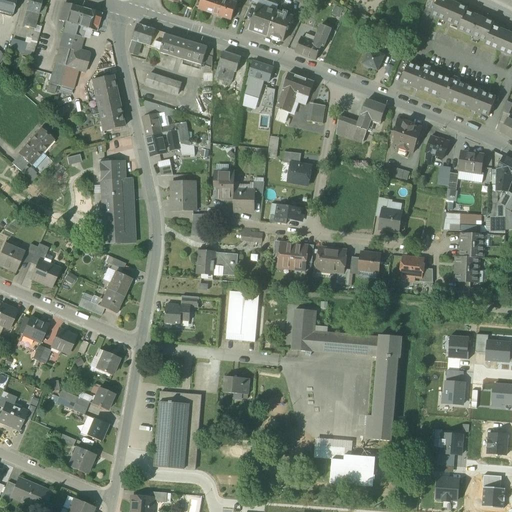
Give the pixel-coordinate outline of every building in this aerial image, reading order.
[(0,0),(0,15),(11,18),(15,0),(0,0)] [(28,0),(26,11),(38,15),(42,0),(28,0)] [(202,0),(199,10),(231,20),(237,3),(226,0),(202,0)] [(260,0),(258,5),(258,6),(276,12),(277,12),(279,5),(263,0),(262,0),(260,0)] [(438,0),(432,16),(459,28),(466,12),(467,9),(445,0),(438,0)] [(58,21),(66,23),(78,26),(82,9),(64,4),(63,3),(58,21)] [(268,36),(276,12),(258,6),(250,30),(268,36)] [(82,9),(78,26),(82,28),(92,30),(96,32),(101,14),(82,9)] [(34,29),(38,15),(26,11),(22,25),(29,26),(28,27),(34,29)] [(276,41),(279,42),(281,41),(282,41),(284,42),(288,30),(289,30),(294,18),(288,15),(289,13),(284,12),(284,14),(277,12),(276,12),(268,36),(275,39),(276,41)] [(458,30),(486,42),(493,27),(494,24),(466,12),(459,28),(458,30)] [(75,36),(78,26),(66,23),(63,33),(75,36)] [(321,24),(314,42),(322,45),(321,46),(324,47),(331,28),(321,24)] [(137,25),(132,41),(141,44),(151,47),(155,32),(156,31),(138,25),(137,25)] [(81,32),(82,28),(78,26),(75,36),(82,38),(84,32),(81,32)] [(511,34),(493,27),(486,42),(485,45),(511,56),(511,34)] [(84,32),(82,38),(89,40),(92,30),(82,28),(81,32),(84,32)] [(29,44),(36,46),(37,39),(39,33),(28,30),(25,43),(29,44)] [(207,52),(144,32),(136,59),(199,79),(207,52)] [(63,33),(59,47),(55,63),(49,84),(60,87),(66,66),(71,50),(75,36),(63,33)] [(75,36),(71,50),(66,66),(78,70),(86,72),(90,55),(78,51),(82,38),(75,36)] [(316,61),(321,46),(322,45),(314,42),(301,37),(295,52),(316,61)] [(370,49),(377,52),(381,42),(374,39),(370,49)] [(137,56),(141,44),(132,41),(128,54),(137,56)] [(386,54),(392,56),(397,46),(391,43),(386,54)] [(26,54),(33,56),(36,46),(29,44),(26,54)] [(202,64),(213,67),(214,50),(208,48),(207,48),(202,64)] [(371,68),(378,71),(385,56),(377,52),(370,49),(363,64),(364,65),(365,67),(369,69),(371,68)] [(235,72),(236,73),(241,58),(223,52),(219,67),(235,72)] [(262,80),(269,82),(274,68),(253,62),(248,76),(249,77),(257,79),(262,80)] [(401,83),(489,117),(496,98),(408,64),(401,83)] [(78,70),(66,66),(60,87),(59,91),(70,94),(78,70)] [(215,79),(231,84),(235,72),(219,67),(215,79)] [(289,73),(284,88),(309,98),(314,82),(289,73)] [(146,84),(178,95),(182,85),(149,74),(146,84)] [(92,81),(104,131),(123,127),(112,76),(92,81)] [(246,85),(247,86),(254,88),(257,79),(249,77),(246,85)] [(254,88),(259,90),(262,80),(257,79),(254,88)] [(259,90),(254,88),(247,86),(245,95),(257,98),(259,90)] [(266,101),(274,103),(275,90),(268,88),(266,99),(266,101)] [(306,105),(309,98),(284,88),(276,108),(279,109),(283,111),(289,113),(294,99),(298,101),(298,102),(298,103),(306,105)] [(257,98),(245,95),(244,107),(256,111),(259,99),(257,98)] [(273,109),(274,103),(266,101),(266,99),(264,99),(262,106),(273,109)] [(294,99),(289,113),(294,115),(298,103),(298,102),(298,101),(294,99)] [(144,101),(147,117),(158,114),(156,104),(144,101)] [(358,128),(367,131),(371,121),(374,123),(380,125),(386,108),(367,101),(366,103),(359,123),(357,127),(358,128)] [(503,112),(509,114),(511,106),(511,103),(508,102),(503,112)] [(308,122),(323,124),(326,106),(314,104),(312,116),(309,115),(308,122)] [(285,124),(287,118),(281,116),(283,111),(279,109),(275,121),(285,124)] [(165,113),(158,114),(161,128),(170,126),(168,116),(166,117),(165,113)] [(143,118),(147,137),(162,134),(161,128),(158,114),(147,117),(143,118)] [(337,134),(354,139),(358,128),(357,127),(359,123),(339,117),(337,134)] [(500,132),(511,138),(511,121),(507,119),(500,132)] [(408,150),(414,152),(422,128),(415,126),(415,125),(405,122),(398,120),(393,145),(400,147),(399,149),(408,152),(408,150)] [(186,123),(180,124),(182,130),(181,130),(183,145),(190,146),(186,123)] [(175,131),(177,131),(181,130),(182,130),(180,124),(174,125),(170,126),(161,128),(162,134),(175,131)] [(354,139),(364,142),(367,131),(358,128),(354,139)] [(41,130),(30,142),(42,153),(53,140),(41,130)] [(175,131),(162,134),(147,137),(151,157),(167,153),(166,152),(180,149),(179,144),(177,131),(175,131)] [(201,136),(199,147),(206,148),(208,136),(201,136)] [(426,153),(426,154),(424,164),(431,166),(433,155),(443,159),(449,142),(440,138),(440,139),(431,136),(426,153)] [(271,137),(269,151),(268,158),(275,159),(276,151),(277,138),(271,137)] [(29,163),(31,165),(42,153),(30,142),(19,154),(20,155),(29,163)] [(180,149),(182,157),(195,155),(195,147),(190,146),(183,145),(179,144),(180,149)] [(209,151),(202,150),(201,157),(208,158),(209,151)] [(292,164),(300,165),(302,154),(292,153),(286,152),(284,163),(292,164)] [(473,173),(481,174),(481,173),(484,156),(462,152),(459,170),(460,170),(473,173)] [(47,157),(42,153),(31,165),(35,169),(47,157)] [(20,155),(16,159),(25,167),(29,163),(20,155)] [(67,158),(68,165),(81,162),(80,155),(67,158)] [(511,160),(504,156),(497,170),(511,178),(511,160)] [(21,172),(25,167),(16,159),(12,164),(21,172)] [(158,162),(159,168),(171,166),(170,160),(158,162)] [(99,163),(100,181),(122,180),(122,181),(124,181),(124,180),(123,161),(99,163)] [(288,183),(308,186),(312,167),(300,165),(292,164),(288,183)] [(171,166),(159,168),(161,176),(173,176),(171,166)] [(390,179),(407,184),(410,172),(393,167),(390,179)] [(451,169),(443,168),(440,185),(448,186),(451,169)] [(458,181),(472,183),(473,173),(460,170),(459,174),(458,181)] [(508,193),(511,182),(511,178),(497,170),(496,170),(496,192),(499,193),(508,193)] [(221,199),(234,200),(234,193),(235,183),(235,173),(229,173),(216,172),(215,182),(221,182),(221,187),(221,199)] [(448,189),(457,191),(458,181),(459,174),(458,174),(451,173),(448,189)] [(483,173),(481,173),(481,174),(473,173),(472,183),(482,185),(483,173)] [(125,243),(122,181),(122,180),(100,181),(103,244),(125,243)] [(124,181),(122,181),(125,243),(134,243),(131,180),(124,180),(124,181)] [(172,183),(172,211),(192,211),(191,192),(195,192),(195,182),(172,183)] [(239,183),(235,183),(234,193),(244,193),(245,191),(254,192),(254,184),(251,184),(251,185),(239,185),(239,183)] [(254,197),(263,197),(264,184),(264,183),(254,183),(254,184),(254,192),(254,197)] [(244,193),(234,193),(234,200),(234,212),(254,213),(254,197),(254,192),(245,191),(244,193)] [(498,204),(497,217),(506,217),(506,208),(511,198),(505,195),(498,204)] [(376,216),(382,217),(383,210),(387,211),(389,200),(379,198),(376,216)] [(393,201),(389,200),(387,211),(402,213),(403,204),(392,203),(393,201)] [(269,215),(271,216),(276,216),(278,205),(272,204),(269,215)] [(287,219),(302,222),(303,216),(301,215),(302,209),(278,205),(276,216),(276,217),(287,219)] [(390,231),(398,233),(402,213),(387,211),(383,210),(382,217),(380,229),(390,231)] [(209,211),(209,215),(208,224),(220,225),(221,212),(209,211)] [(460,220),(460,224),(476,225),(477,221),(482,222),(482,215),(461,214),(460,220)] [(193,222),(208,224),(209,215),(193,215),(193,222)] [(270,222),(286,225),(287,219),(276,217),(276,216),(271,216),(270,222)] [(506,230),(506,217),(497,217),(491,217),(491,219),(491,233),(505,234),(506,230)] [(460,220),(443,219),(442,231),(460,232),(460,224),(460,220)] [(207,237),(208,224),(193,222),(192,235),(207,237)] [(460,224),(460,232),(477,233),(476,226),(476,225),(460,224)] [(256,242),(262,243),(263,235),(257,234),(251,233),(251,231),(243,230),(241,240),(256,242)] [(462,241),(461,246),(483,247),(484,241),(481,240),(481,235),(462,234),(462,241)] [(490,235),(481,235),(481,240),(484,241),(483,247),(489,247),(490,235)] [(291,271),(292,271),(295,245),(289,244),(281,243),(279,260),(278,269),(279,269),(279,267),(291,268),(291,271)] [(39,244),(37,248),(31,261),(31,262),(38,264),(39,261),(43,262),(46,255),(49,248),(39,244)] [(0,253),(0,266),(16,273),(24,254),(4,245),(0,253)] [(24,258),(31,261),(37,248),(30,245),(24,258)] [(301,246),(295,245),(292,271),(293,268),(304,270),(304,272),(305,272),(306,263),(308,247),(301,246)] [(461,251),(461,258),(476,259),(479,259),(480,253),(483,253),(483,247),(461,246),(461,251)] [(340,274),(343,274),(344,270),(346,251),(336,250),(334,251),(328,250),(327,249),(323,248),(321,250),(320,249),(318,270),(329,271),(329,272),(331,273),(340,274)] [(201,279),(213,280),(214,275),(214,265),(224,266),(223,276),(236,277),(238,255),(220,254),(220,257),(215,256),(215,254),(215,253),(200,252),(198,274),(201,274),(201,279)] [(377,273),(378,273),(381,255),(362,253),(361,259),(360,271),(377,273)] [(46,255),(43,262),(49,265),(53,257),(46,255)] [(106,263),(111,265),(114,259),(109,257),(106,263)] [(401,273),(402,273),(410,274),(410,277),(415,278),(420,278),(421,278),(422,268),(423,260),(404,257),(403,266),(402,266),(400,268),(399,271),(401,273)] [(352,258),(351,271),(350,274),(360,275),(360,271),(361,259),(352,258)] [(457,258),(456,270),(478,271),(478,264),(475,264),(476,259),(461,258),(457,258)] [(111,265),(122,270),(125,264),(114,259),(111,265)] [(56,268),(49,265),(43,262),(39,261),(38,264),(31,279),(41,283),(40,283),(51,288),(56,276),(53,275),(56,268)] [(214,265),(214,275),(223,276),(224,266),(214,265)] [(420,282),(433,283),(433,270),(422,268),(421,278),(420,278),(420,282)] [(329,271),(318,270),(316,278),(330,279),(331,273),(329,272),(329,271)] [(349,286),(350,274),(351,271),(344,270),(343,274),(340,274),(338,285),(349,286)] [(478,277),(478,271),(456,270),(455,282),(459,282),(471,283),(474,283),(475,277),(478,277)] [(360,271),(360,275),(359,278),(376,280),(377,273),(360,271)] [(486,271),(478,271),(478,277),(478,283),(486,283),(486,271)] [(69,273),(65,280),(73,284),(77,276),(69,273)] [(415,281),(415,278),(410,277),(410,274),(402,273),(402,276),(402,280),(404,281),(413,282),(415,281)] [(112,279),(107,290),(123,297),(130,281),(116,275),(114,280),(112,279)] [(459,282),(459,288),(459,295),(470,295),(470,289),(471,283),(459,282)] [(124,298),(123,297),(107,290),(103,301),(100,299),(99,300),(97,306),(105,310),(115,315),(116,315),(116,314),(123,298),(124,298)] [(244,335),(243,342),(255,343),(259,294),(230,292),(227,334),(244,335)] [(95,305),(97,306),(99,300),(84,293),(81,299),(94,305),(95,305)] [(191,308),(198,308),(199,298),(182,296),(181,306),(191,307),(191,308)] [(78,306),(91,312),(94,305),(81,299),(78,306)] [(0,325),(9,329),(17,312),(0,305),(0,325)] [(172,324),(181,325),(181,321),(190,321),(191,308),(191,307),(181,306),(166,305),(165,322),(173,323),(172,324)] [(94,314),(101,317),(105,310),(97,306),(94,314)] [(316,312),(295,310),(292,350),(307,352),(306,354),(311,355),(312,352),(313,352),(313,351),(325,353),(326,347),(327,333),(328,327),(315,326),(316,312)] [(17,332),(23,334),(29,319),(24,317),(17,332)] [(22,335),(40,343),(48,326),(30,318),(29,319),(23,334),(22,335)] [(51,348),(68,355),(75,337),(59,330),(51,348)] [(360,336),(327,333),(326,347),(359,350),(360,336)] [(475,353),(487,353),(488,342),(489,336),(477,335),(475,353)] [(379,338),(360,336),(359,350),(326,347),(325,353),(377,357),(379,338)] [(379,338),(377,357),(378,357),(373,417),(368,416),(366,440),(371,440),(380,441),(391,442),(398,359),(400,359),(402,338),(379,336),(379,338)] [(450,337),(449,359),(460,360),(467,360),(469,338),(450,337)] [(78,352),(84,355),(88,344),(83,341),(78,352)] [(510,344),(488,342),(487,353),(487,360),(509,362),(510,344)] [(33,359),(39,362),(44,349),(38,347),(33,359)] [(50,352),(44,349),(39,362),(45,364),(50,352)] [(119,359),(104,352),(100,359),(96,370),(112,376),(119,359)] [(89,367),(96,370),(100,359),(96,357),(94,357),(89,367)] [(449,359),(448,371),(450,371),(459,372),(460,360),(449,359)] [(463,384),(463,372),(454,372),(453,383),(463,384)] [(224,393),(248,395),(249,379),(225,377),(224,393)] [(453,383),(446,383),(445,395),(443,394),(443,404),(463,405),(463,399),(464,391),(465,384),(463,384),(453,383)] [(511,386),(494,385),(492,403),(493,403),(493,406),(501,407),(501,404),(511,404),(511,386)] [(92,405),(107,411),(114,395),(99,389),(95,399),(93,404),(92,405)] [(58,397),(75,404),(78,398),(61,391),(58,397)] [(3,392),(2,395),(7,397),(5,402),(14,406),(17,398),(3,392)] [(93,404),(95,399),(80,392),(78,398),(89,403),(93,404)] [(184,469),(195,470),(201,396),(189,395),(189,397),(174,396),(174,394),(161,393),(160,402),(159,411),(159,410),(154,467),(184,470),(184,469)] [(56,403),(72,410),(75,404),(58,397),(56,403)] [(89,403),(78,398),(75,404),(86,409),(89,403)] [(0,414),(0,422),(19,431),(25,417),(27,412),(27,411),(14,406),(5,402),(3,408),(0,414)] [(83,415),(86,409),(75,404),(72,410),(83,415)] [(25,417),(30,420),(35,409),(29,406),(27,411),(27,412),(25,417)] [(80,433),(87,436),(94,419),(87,416),(80,433)] [(87,436),(100,442),(107,425),(94,419),(87,436)] [(482,434),(489,434),(499,435),(500,423),(483,422),(482,434)] [(435,430),(435,440),(440,440),(442,440),(442,434),(443,430),(435,430)] [(58,441),(73,447),(75,440),(61,434),(58,441)] [(442,448),(441,454),(455,455),(461,456),(461,450),(462,442),(463,436),(442,434),(442,440),(440,440),(439,448),(442,448)] [(508,436),(499,435),(489,434),(488,454),(507,456),(508,436)] [(316,439),(315,446),(345,449),(345,456),(351,456),(353,442),(316,439)] [(314,458),(332,460),(344,461),(345,456),(345,449),(315,446),(314,458)] [(69,468),(86,475),(94,455),(76,447),(76,448),(71,461),(72,461),(69,468)] [(439,454),(438,466),(443,466),(454,467),(455,455),(441,454),(439,454)] [(351,456),(345,456),(344,461),(332,460),(330,484),(373,487),(375,458),(351,456)] [(483,488),(484,488),(501,489),(502,477),(484,476),(483,488)] [(439,478),(438,478),(437,500),(443,500),(443,502),(450,502),(450,501),(457,501),(459,480),(450,479),(439,478)] [(32,506),(43,511),(50,492),(49,493),(26,483),(27,482),(19,479),(16,486),(11,497),(22,502),(23,499),(34,503),(32,506)] [(0,499),(0,501),(5,504),(9,495),(11,497),(16,486),(7,483),(0,499)] [(505,489),(501,489),(484,488),(482,508),(503,509),(504,509),(503,509),(504,502),(505,502),(505,496),(504,496),(505,490),(505,489)] [(153,502),(167,503),(168,494),(150,492),(149,498),(154,499),(153,502)] [(63,508),(71,511),(76,500),(68,497),(63,508)] [(131,511),(150,511),(151,508),(153,508),(153,502),(154,499),(149,498),(135,497),(134,503),(132,503),(131,511)] [(92,511),(94,508),(76,500),(71,511),(72,511),(92,511)]
